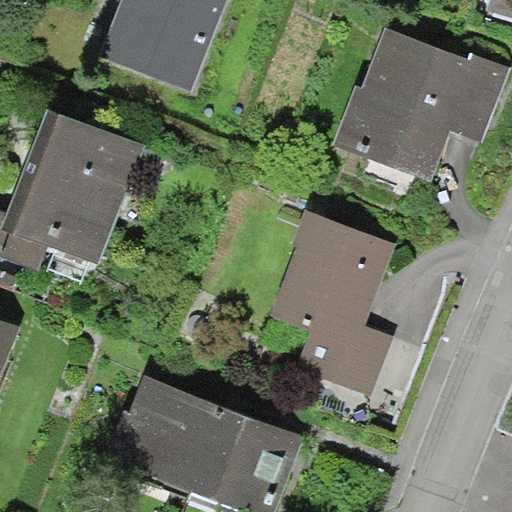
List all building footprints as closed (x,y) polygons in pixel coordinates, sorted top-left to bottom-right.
[(196,94),(232,0),(136,0),(113,62),(196,94)] [(511,0),(489,0),(486,12),(511,18),(511,0)] [(509,83),(395,39),(355,144),(450,181),(466,138),(485,146),(509,83)] [(47,245),(97,264),(142,146),(47,109),(8,211),(0,207),(0,256),(37,270),(47,245)] [(305,377),(370,398),(389,338),(371,332),(398,252),(314,225),(284,318),(321,330),(305,377)] [(0,385),(24,332),(0,321),(0,385)] [(144,374),(111,459),(247,511),(272,511),(303,435),(144,374)]
